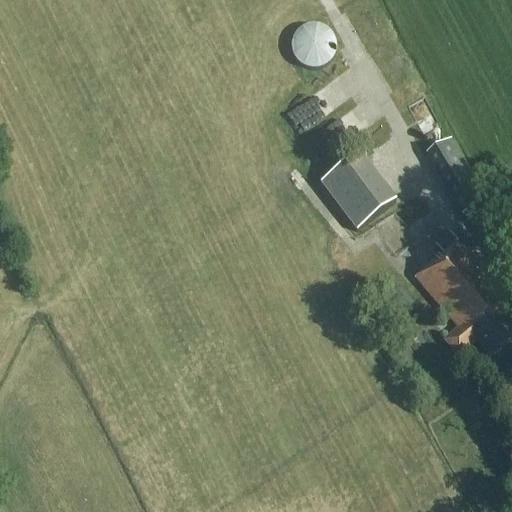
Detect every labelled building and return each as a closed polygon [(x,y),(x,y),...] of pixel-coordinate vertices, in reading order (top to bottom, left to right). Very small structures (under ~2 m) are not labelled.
[(293,42),(291,50),(293,58),(297,65),(303,70),(310,73),(318,73),(326,70),(332,65),(336,58),(337,50),(336,42),(332,36),(326,30),(318,28),(310,28),(303,30),(297,36),(293,42)] [(299,141),(310,160),(348,138),(337,119),(299,141)] [(450,143),(427,157),(463,218),(486,205),(450,143)] [(472,224),(487,247),(499,239),(484,216),(472,224)] [(489,361),(511,341),(511,334),(502,322),(511,313),(511,308),(448,235),(434,247),(445,260),(418,284),(459,331),(446,343),(459,359),(476,345),(489,361)] [(369,298),(393,275),(366,246),(342,268),(369,298)] [(414,317),(400,301),(387,313),(401,329),(414,317)]
